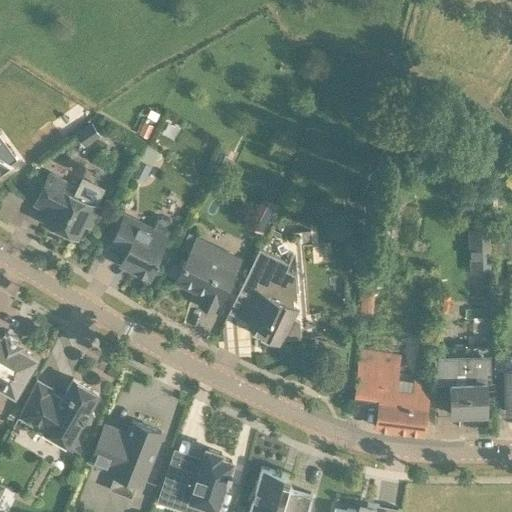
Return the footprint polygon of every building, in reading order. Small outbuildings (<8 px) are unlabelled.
[(77,106),(65,115),(74,126),(85,118),(77,106)] [(148,139),(154,126),(144,121),(137,134),(148,139)] [(97,134),(89,123),(75,133),(83,144),(97,134)] [(0,169),(15,159),(13,157),(4,144),(0,146),(0,169)] [(146,145),(139,160),(134,169),(147,175),(151,166),(158,151),(146,145)] [(227,177),(234,161),(224,156),(216,172),(227,177)] [(49,173),(34,203),(48,210),(44,220),(77,237),(83,223),(90,226),(99,208),(60,189),(64,181),(49,173)] [(365,186),(349,183),(345,209),(361,211),(365,186)] [(260,195),(252,227),(270,231),(278,199),(260,195)] [(124,215),(109,246),(125,254),(120,263),(149,278),(158,260),(156,259),(167,236),(172,226),(170,221),(161,216),(156,218),(151,228),(124,215)] [(499,233),(511,233),(511,225),(499,226),(499,233)] [(181,245),(191,250),(197,238),(197,236),(187,232),(181,245)] [(191,250),(175,281),(204,295),(199,304),(213,310),(217,301),(219,302),(240,259),(197,238),(191,250)] [(252,298),(242,319),(244,320),(244,319),(263,328),(259,336),(264,338),(265,341),(301,338),(300,321),(292,318),(297,309),(293,307),(292,299),(296,299),(294,274),(286,270),(289,263),(259,249),(238,291),(252,298)] [(469,275),(491,275),(491,256),(469,257),(469,275)] [(372,320),(373,312),(359,311),(358,319),(372,320)] [(0,385),(14,394),(35,357),(18,347),(21,342),(4,333),(1,337),(0,336),(0,385)] [(487,393),(487,379),(489,379),(489,373),(495,373),(494,355),(494,345),(491,345),(473,345),(437,346),(438,356),(434,356),(435,383),(450,383),(451,414),(486,413),(485,393),(487,393)] [(376,427),(422,433),(429,380),(413,378),(411,391),(396,389),(401,355),(381,353),(361,351),(355,402),(379,405),(376,427)] [(511,354),(494,355),(495,373),(495,374),(505,374),(506,413),(511,412),(511,354)] [(18,416),(68,445),(98,393),(73,378),(61,398),(49,392),(47,396),(32,388),(18,416)] [(104,425),(90,460),(112,468),(111,472),(140,484),(161,432),(131,420),(126,433),(104,425)] [(217,505),(228,473),(230,474),(232,468),(230,467),(233,458),(222,454),(223,451),(208,446),(198,475),(169,465),(158,499),(197,511),(198,511),(202,500),(217,505)] [(306,511),(312,494),(280,485),(283,473),(261,467),(248,511),(306,511)] [(400,511),(401,509),(367,503),(367,506),(359,505),(358,511),(335,507),(333,511),(400,511)]
